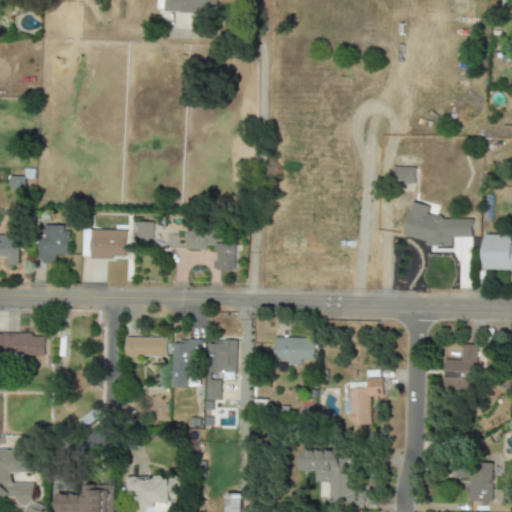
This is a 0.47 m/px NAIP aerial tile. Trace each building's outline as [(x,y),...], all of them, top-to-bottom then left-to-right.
[(216,0),(164,0),(164,12),(197,13),(197,9),(217,10),(216,0)] [(415,167),(393,168),(394,190),(416,190),(415,167)] [(10,187),(25,187),(25,177),(10,177),(10,187)] [(472,218),(427,218),(428,204),(408,204),(408,238),(425,238),(425,245),(451,246),(451,237),(472,238),(472,218)] [(154,239),(154,222),(137,222),(137,239),(154,239)] [(39,226),(38,264),(54,264),(54,255),(68,255),(69,227),(39,226)] [(90,258),(126,258),(126,230),(90,230),(90,258)] [(18,265),(18,232),(8,231),(8,235),(0,235),(0,257),(6,258),(6,265),(18,265)] [(186,249),(208,250),(208,245),(218,245),(218,270),(237,271),(237,242),(231,242),(231,233),(186,232),(186,249)] [(511,270),(511,235),(484,235),(483,270),(511,270)] [(0,354),(45,355),(46,335),(0,334),(0,354)] [(167,357),(167,338),(125,338),(125,356),(167,357)] [(315,360),(315,338),(274,338),(274,360),(287,360),(287,365),(300,366),(300,360),(315,360)] [(201,340),(171,341),(172,387),(200,387),(199,370),(189,370),(189,364),(202,363),(201,340)] [(235,341),(207,342),(208,373),(223,372),(223,380),(236,380),(235,341)] [(477,348),(450,347),(449,359),(444,359),(444,391),(476,391),(477,348)] [(370,397),(383,396),(382,377),(365,378),(365,382),(349,383),(350,426),(371,425),(370,397)] [(220,380),(206,380),(206,401),(220,401),(220,380)] [(32,473),(32,451),(0,450),(0,497),(2,498),(17,498),(17,504),(25,507),(23,511),(41,511),(41,505),(33,503),(33,484),(11,484),(11,473),(32,473)] [(329,506),(359,506),(359,452),(301,452),(301,472),(315,472),(315,483),(329,483),(329,506)] [(468,501),(491,502),(492,475),(497,475),(498,463),(457,461),(456,478),(469,478),(468,501)] [(171,511),(171,499),(182,499),(181,477),(127,479),(128,493),(139,493),(140,511),(171,511)] [(57,493),(56,511),(113,511),(114,486),(84,485),(83,494),(57,493)] [(240,511),(241,494),(227,494),(226,511),(240,511)]
